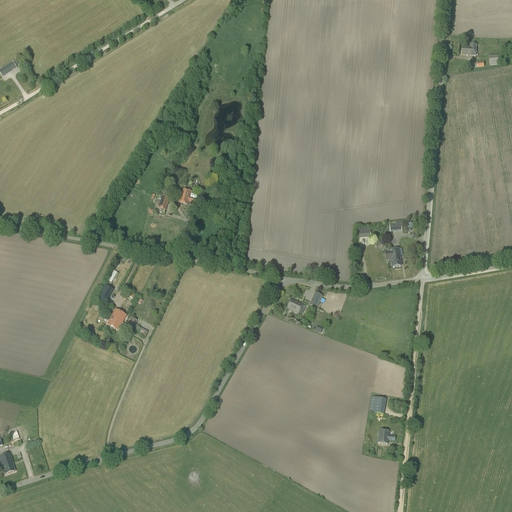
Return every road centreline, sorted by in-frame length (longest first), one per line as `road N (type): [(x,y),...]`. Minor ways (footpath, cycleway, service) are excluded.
road 1 (unclassified): [(0,490),(193,429),(277,285),(289,279)]
road 2 (unclassified): [(0,225),(289,279)]
road 3 (unclassified): [(422,279),(447,0)]
road 4 (unclassified): [(0,112),(181,0)]
road 5 (track): [(398,511),(414,345)]
road 6 (unclassified): [(289,279),(353,288),(422,279)]
road 7 (unknown): [(107,456),(110,423),(146,338)]
